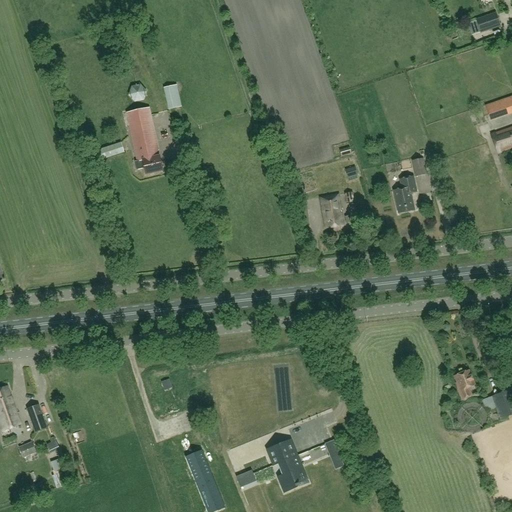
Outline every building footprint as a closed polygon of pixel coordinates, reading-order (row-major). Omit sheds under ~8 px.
[(476,20),(480,33),(501,26),(496,13),(476,20)] [(164,88),(168,110),(181,107),(177,85),(164,88)] [(146,92),(140,86),(131,87),(129,96),(134,102),(143,100),(146,92)] [(511,98),(486,108),(491,121),(511,113),(511,98)] [(126,114),(136,156),(137,162),(134,163),(136,171),(144,169),(146,175),(163,171),(159,157),(157,157),(156,152),(158,151),(149,109),(126,114)] [(511,127),(490,136),(497,154),(511,148),(511,127)] [(120,144),(97,151),(100,161),(123,154),(120,144)] [(424,159),(412,161),(415,177),(427,175),(424,159)] [(355,168),(345,171),(347,179),(357,176),(355,168)] [(418,179),(422,195),(436,192),(431,176),(418,179)] [(401,189),(393,191),(398,215),(415,211),(411,194),(417,193),(414,177),(399,180),(401,189)] [(352,193),(344,195),(346,204),(354,203),(352,193)] [(338,195),(320,198),(325,229),(344,226),(338,195)] [(434,269),(412,271),(413,281),(435,279),(434,269)] [(456,383),(461,399),(462,399),(470,396),(467,388),(474,385),(469,371),(455,376),(457,383),(456,383)] [(8,386),(0,389),(0,425),(2,432),(21,426),(8,386)] [(511,396),(510,391),(481,401),(485,413),(495,409),(499,421),(511,416),(511,396)] [(39,405),(27,409),(35,432),(47,428),(39,405)] [(291,440),(265,451),(272,467),(278,464),(282,476),(277,478),(283,494),(309,484),(291,440)] [(325,444),(335,470),(344,466),(334,440),(325,444)] [(50,452),(59,448),(56,441),(47,445),(50,452)] [(19,449),(23,458),(36,453),(32,443),(19,449)] [(202,452),(186,458),(186,456),(185,456),(207,511),(210,511),(224,507),(225,507),(202,450),(201,450),(202,452)] [(235,477),(240,488),(256,482),(251,471),(235,477)]
